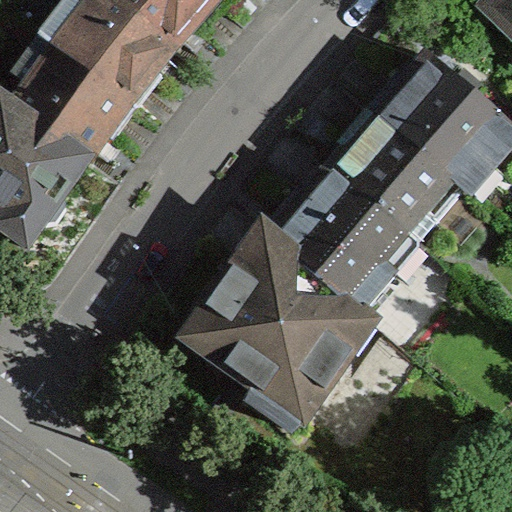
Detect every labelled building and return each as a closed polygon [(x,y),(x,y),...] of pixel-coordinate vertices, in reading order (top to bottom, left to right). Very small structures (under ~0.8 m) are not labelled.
[(93,0),(85,10),(71,0),(68,0),(39,36),(11,75),(27,87),(12,108),(87,161),(98,147),(106,136),(112,141),(135,109),(146,95),(160,78),(154,73),(173,49),(182,38),(192,27),(198,32),(225,1),(225,0),(93,0)] [(511,0),(489,0),(483,8),(511,35),(511,0)] [(341,155),(330,168),(306,196),(296,188),(275,213),(262,229),(361,314),(395,274),(381,262),(405,234),(423,214),(433,223),(461,191),(459,189),(482,162),(491,170),(511,144),(511,128),(427,55),(402,84),(397,80),(380,101),(370,112),(342,145),(346,149),(341,155)] [(65,210),(63,197),(87,161),(12,108),(0,99),(0,211),(3,214),(0,219),(0,228),(27,247),(42,226),(55,224),(65,210)] [(256,390),(251,401),(291,429),(300,420),(303,423),(373,324),(361,314),(262,229),(260,230),(184,339),(228,370),(256,390)]
